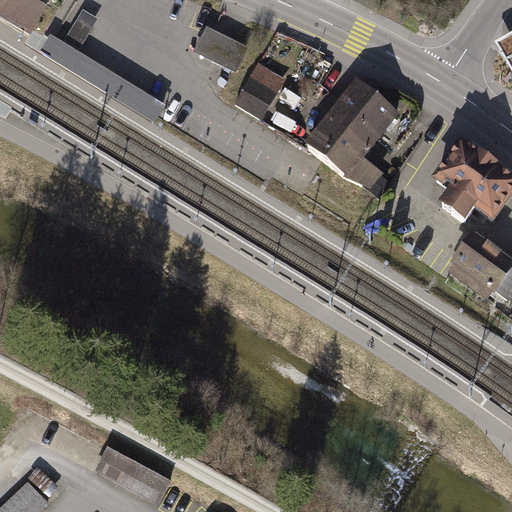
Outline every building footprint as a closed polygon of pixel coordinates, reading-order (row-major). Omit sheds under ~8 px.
[(0,0),(0,9),(31,28),(48,0),(0,0)] [(82,53),(100,22),(84,13),(66,44),(82,53)] [(196,53),(231,71),(237,74),(248,51),(207,31),(196,53)] [(237,107),(264,122),(279,97),(252,81),(237,107)] [(396,115),(360,87),(309,151),(343,178),(365,188),(379,200),(390,187),(359,161),(396,115)] [(0,116),(7,119),(15,107),(0,97),(0,116)] [(511,218),(511,189),(465,151),(437,186),(458,204),(446,220),(470,240),(483,224),(498,236),(511,218)] [(511,265),(478,241),(454,273),(511,316),(511,265)] [(104,475),(152,502),(163,482),(115,455),(104,475)] [(0,506),(0,511),(37,511),(51,499),(31,477),(0,506)]
